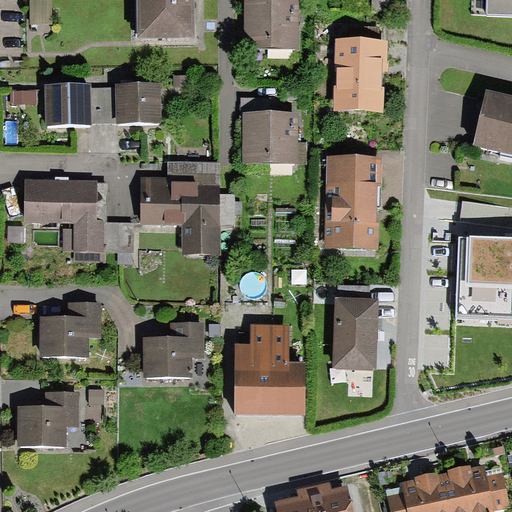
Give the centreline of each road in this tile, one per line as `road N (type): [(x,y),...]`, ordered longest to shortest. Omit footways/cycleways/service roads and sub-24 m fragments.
road 1 (residential): [(412,437),(422,0)]
road 2 (tertiary): [(213,484),(412,437)]
